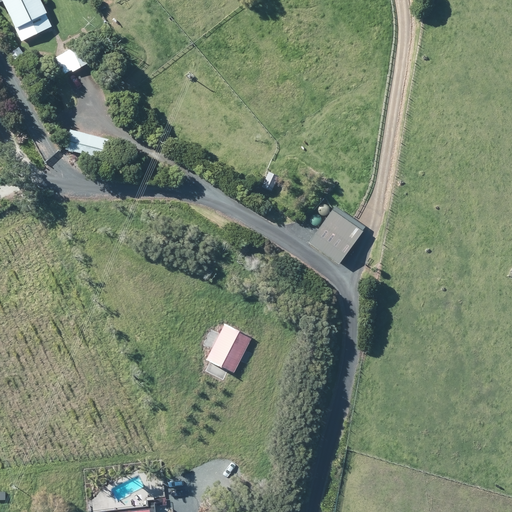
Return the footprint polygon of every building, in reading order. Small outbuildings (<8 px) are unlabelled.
[(0,0),(0,5),(5,3),(23,42),(54,29),(40,0),(0,0)] [(75,79),(65,86),(74,100),(85,93),(75,79)] [(109,138),(69,129),(64,150),(105,159),(109,138)] [(366,228),(336,208),(312,242),(343,263),(366,228)] [(255,335),(225,320),(206,358),(236,373),(255,335)]
